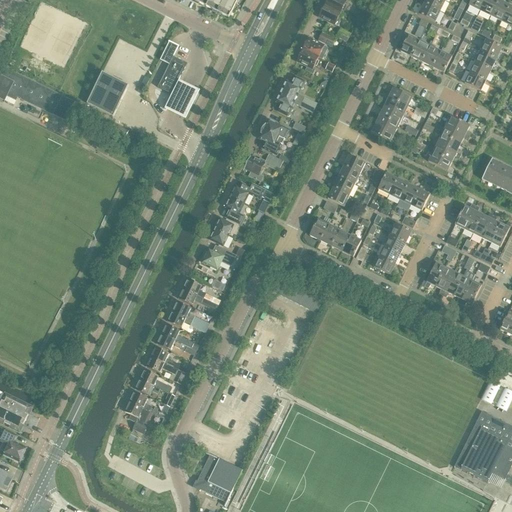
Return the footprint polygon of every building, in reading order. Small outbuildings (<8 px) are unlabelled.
[(208,0),(205,7),(217,12),(222,0),(208,0)] [(222,0),(217,12),(229,18),(237,2),(232,0),(222,0)] [(325,5),(325,6),(340,14),(346,2),(346,0),(326,0),(325,3),(325,5)] [(440,13),(446,2),(442,0),(425,0),(424,5),(440,13)] [(480,12),(485,0),(471,0),(469,6),(480,12)] [(491,17),(499,1),(497,0),(485,0),(480,12),(491,17)] [(501,22),(510,6),(499,1),(491,17),(501,22)] [(435,24),(435,23),(440,13),(424,5),(418,15),(435,24)] [(321,13),(319,18),(335,25),(334,26),(338,27),(340,22),(337,20),(340,14),(325,6),(324,7),(323,8),(321,11),(321,13)] [(511,27),(511,7),(510,6),(501,22),(511,27)] [(417,31),(423,34),(425,29),(419,26),(417,31)] [(347,43),(351,34),(340,29),(336,37),(347,43)] [(329,47),(333,39),(322,34),(319,41),(329,47)] [(411,58),(419,42),(408,36),(400,53),(411,58)] [(318,59),(324,47),(309,40),(306,44),(305,45),(303,48),(304,50),(303,51),(318,59)] [(497,59),(502,48),(486,40),(480,51),(497,59)] [(169,65),(157,89),(171,96),(187,64),(174,58),(179,47),(173,44),(169,42),(160,61),(164,63),(169,65)] [(422,64),(430,47),(419,42),(411,58),(422,64)] [(432,69),(441,52),(430,47),(422,64),(432,69)] [(313,70),(318,59),(303,51),(302,52),(301,53),(299,56),(300,57),(297,62),(307,67),(305,71),(313,75),(315,71),(313,70)] [(491,71),(497,59),(480,51),(475,62),(491,71)] [(444,74),(452,58),(441,52),(432,69),(444,74)] [(486,81),(491,71),(475,62),(470,73),(486,81)] [(332,73),(335,67),(329,64),(326,70),(332,73)] [(0,98),(4,101),(7,96),(16,101),(17,97),(21,99),(21,100),(53,116),(54,116),(66,122),(75,103),(3,68),(0,66),(0,98)] [(102,73),(87,104),(113,118),(129,87),(102,73)] [(481,92),(486,81),(470,73),(464,84),(481,92)] [(286,82),(281,92),(302,103),(315,109),(317,104),(298,95),(301,89),(302,90),(306,83),(295,78),(292,84),(286,82)] [(408,108),(413,98),(389,87),(387,90),(391,93),(389,98),(408,108)] [(302,103),(281,92),(276,103),(281,106),(278,112),(289,118),(292,110),(291,109),(293,104),(312,114),(315,109),(302,103)] [(408,108),(389,98),(386,103),(382,101),(380,105),(404,116),(408,108)] [(399,126),(404,116),(380,105),(378,108),(382,111),(380,116),(399,126)] [(436,116),(438,111),(433,108),(430,114),(436,116)] [(399,126),(380,116),(377,121),(373,119),(371,123),(395,135),(399,126)] [(470,138),(471,134),(467,132),(470,127),(466,125),(450,117),(446,126),(470,138)] [(264,131),(284,141),(288,131),(269,122),(267,124),(264,129),(264,130),(264,131)] [(295,123),(293,129),(303,134),(306,128),(295,123)] [(390,144),(395,135),(371,123),(369,126),(373,129),(371,134),(390,144)] [(124,141),(129,131),(114,124),(109,134),(124,141)] [(428,132),(431,127),(425,124),(423,129),(428,132)] [(468,142),(470,138),(446,126),(441,135),(461,145),(463,140),(468,142)] [(433,135),(436,129),(431,127),(428,132),(433,135)] [(284,141),(264,131),(263,132),(260,137),(260,140),(266,143),(263,150),(276,156),(284,141)] [(461,156),(462,152),(458,150),(461,145),(441,135),(437,144),(461,156)] [(408,152),(410,147),(405,144),(402,150),(408,152)] [(424,153),(427,147),(421,144),(419,150),(424,153)] [(459,160),(461,156),(437,144),(433,153),(452,163),(454,158),(459,160)] [(452,174),(454,170),(450,168),(452,163),(433,153),(428,163),(452,174)] [(246,163),(243,169),(251,173),(249,177),(260,183),(263,178),(259,176),(259,174),(261,175),(264,169),(262,168),(264,165),(268,167),(273,157),(268,155),(265,162),(260,159),(259,161),(252,158),(249,163),(247,162),(247,163),(246,163)] [(360,175),(366,164),(349,156),(344,167),(360,175)] [(491,162),(482,181),(494,187),(506,193),(511,195),(511,172),(503,168),(491,162)] [(355,186),(360,175),(344,167),(338,178),(355,186)] [(378,184),(383,173),(377,170),(371,181),(378,184)] [(389,196),(397,179),(386,174),(378,190),(389,196)] [(350,197),(355,186),(338,178),(333,189),(350,197)] [(400,201),(408,185),(397,179),(389,196),(400,201)] [(231,194),(230,198),(244,205),(248,195),(260,201),(262,198),(257,210),(264,214),(271,198),(273,195),(252,185),(250,189),(242,185),(240,189),(236,188),(235,187),(234,189),(231,194)] [(373,195),(376,188),(372,185),(368,193),(373,195)] [(411,206),(419,190),(408,185),(400,201),(411,206)] [(344,208),(350,197),(333,189),(328,200),(344,208)] [(422,212),(430,195),(419,190),(411,206),(422,212)] [(225,206),(225,208),(226,209),(229,210),(225,219),(241,227),(245,218),(243,217),(239,215),(244,205),(230,198),(228,201),(225,206)] [(334,215),(337,208),(326,203),(323,209),(334,215)] [(464,231),(476,207),(472,205),(469,209),(464,207),(455,226),(464,231)] [(473,235),(482,216),(478,213),(479,209),(476,207),(464,231),(473,235)] [(482,240),(494,216),(490,214),(487,218),(482,216),(473,235),(482,240)] [(357,223),(359,219),(352,215),(349,220),(357,223)] [(378,225),(382,218),(377,216),(374,223),(378,225)] [(491,244),(500,225),(496,222),(497,218),(494,216),(482,240),(491,244)] [(413,230),(415,225),(416,223),(405,218),(402,224),(413,230)] [(220,220),(219,219),(218,221),(215,226),(214,229),(228,237),(233,226),(220,220)] [(311,222),(305,234),(306,234),(310,236),(309,237),(320,242),(328,226),(317,221),(315,224),(311,223),(311,222)] [(500,249),(511,225),(508,223),(505,227),(500,225),(491,244),(500,249)] [(406,244),(410,236),(412,233),(395,224),(390,236),(406,244)] [(250,225),(247,230),(254,234),(257,229),(250,225)] [(328,226),(320,242),(331,248),(339,231),(328,226)] [(373,236),(377,229),(372,227),(368,234),(373,236)] [(228,237),(214,229),(212,233),(209,238),(209,240),(210,240),(210,241),(223,247),(228,237)] [(339,231),(331,248),(342,253),(350,237),(350,236),(339,231)] [(401,254),(406,244),(390,236),(385,246),(401,254)] [(240,237),(238,241),(245,245),(247,240),(240,237)] [(350,237),(342,253),(353,258),(361,242),(350,237)] [(455,248),(459,242),(449,237),(446,244),(455,248)] [(236,256),(216,246),(213,252),(209,251),(207,256),(205,257),(203,261),(204,262),(203,263),(217,270),(221,262),(231,267),(236,256)] [(396,265),(401,254),(385,246),(379,257),(396,265)] [(454,258),(457,252),(445,246),(442,253),(448,256),(449,255),(454,258)] [(467,254),(470,248),(464,246),(462,251),(467,254)] [(363,263),(368,252),(362,248),(356,259),(363,263)] [(240,258),(244,251),(239,249),(236,255),(240,258)] [(488,257),(482,255),(479,260),(491,266),(495,260),(488,256),(488,257)] [(390,276),(396,265),(379,257),(374,268),(390,276)] [(472,266),(475,261),(469,258),(467,264),(472,266)] [(436,288),(446,269),(436,264),(425,287),(428,289),(431,285),(436,288)] [(487,275),(490,269),(481,264),(478,271),(487,275)] [(443,297),(454,273),(446,269),(436,288),(441,290),(439,295),(443,297)] [(454,297),(463,277),(454,273),(443,297),(446,298),(449,294),(454,297)] [(461,305),(472,282),(463,277),(454,297),(459,299),(457,304),(461,305)] [(202,286),(189,280),(184,290),(203,300),(219,307),(219,306),(221,302),(206,295),(199,291),(202,286)] [(279,296),(285,283),(280,280),(273,293),(279,296)] [(472,306),(482,286),(472,282),(461,305),(464,307),(467,303),(472,306)] [(291,286),(285,283),(279,296),(284,298),(291,286)] [(291,286),(284,298),(290,301),(296,289),(291,286)] [(290,301),(295,304),(301,291),(296,289),(290,301)] [(219,307),(203,300),(184,290),(179,300),(192,306),(195,301),(216,311),(219,307)] [(301,291),(295,304),(300,306),(307,294),(301,291)] [(312,297),(307,294),(300,306),(306,309),(312,297)] [(311,312),(317,299),(312,297),(306,309),(311,312)] [(317,299),(311,312),(316,314),(323,302),(317,299)] [(207,329),(210,324),(189,314),(192,309),(178,303),(173,313),(192,322),(207,329)] [(511,336),(511,333),(511,311),(510,310),(508,314),(500,331),(511,336)] [(207,329),(192,322),(173,313),(168,322),(182,329),(184,324),(205,334),(207,329)] [(167,325),(162,335),(187,347),(197,352),(199,347),(194,345),(194,344),(178,336),(180,331),(167,325)] [(162,335),(158,345),(171,351),(174,344),(176,345),(175,347),(185,352),(187,347),(162,335)] [(156,348),(152,358),(186,374),(188,370),(181,366),(167,359),(169,354),(156,348)] [(152,358),(147,368),(160,374),(162,370),(176,376),(173,382),(180,385),(186,374),(152,358)] [(161,390),(169,394),(172,389),(156,381),(159,377),(145,370),(141,380),(161,390)] [(158,395),(161,390),(141,380),(136,391),(149,397),(151,392),(158,395)] [(490,382),(481,400),(491,405),(500,387),(490,382)] [(506,412),(508,408),(511,399),(511,393),(504,389),(498,403),(496,407),(506,412)] [(0,408),(26,421),(32,408),(0,392),(0,404),(1,405),(0,406),(0,408)] [(163,420),(165,416),(151,409),(152,407),(145,404),(148,399),(135,393),(130,403),(150,412),(149,413),(163,420)] [(169,408),(171,404),(175,397),(169,394),(166,402),(164,406),(169,408)] [(144,435),(147,428),(143,426),(149,413),(150,412),(130,403),(125,413),(131,416),(130,419),(130,421),(136,423),(133,430),(144,435)] [(0,423),(20,434),(26,421),(0,408),(0,423)] [(504,481),(511,465),(511,427),(482,413),(454,468),(460,471),(461,469),(488,482),(492,474),(504,481)] [(19,463),(26,449),(11,441),(14,435),(1,429),(0,428),(0,441),(3,443),(0,449),(0,450),(5,453),(3,457),(10,460),(11,459),(19,463)] [(225,508),(243,472),(207,454),(206,455),(210,457),(198,482),(196,482),(197,483),(200,492),(202,493),(203,492),(226,504),(225,507),(225,508)] [(0,487),(6,491),(13,478),(0,470),(0,487)]
